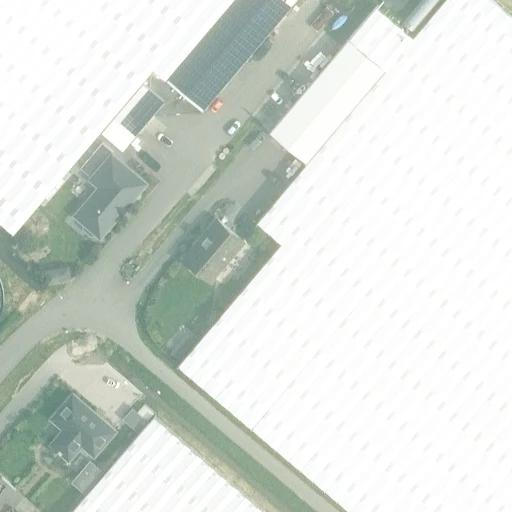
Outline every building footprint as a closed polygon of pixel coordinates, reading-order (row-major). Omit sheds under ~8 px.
[(0,0),(0,221),(14,233),(102,131),(124,150),(136,136),(153,115),(165,101),(142,82),(154,67),(169,79),(236,0),(0,0)] [(154,67),(142,82),(165,101),(153,115),(203,110),(207,106),(296,0),(236,0),(169,79),(154,67)] [(178,365),(352,511),(511,511),(511,16),(493,0),(444,0),(413,37),(307,163),(257,222),(281,243),(178,365)] [(280,120),(270,132),(286,145),(307,163),(413,37),(377,6),(280,120)] [(146,184),(112,155),(114,153),(101,143),(88,160),(81,168),(92,178),(91,180),(100,187),(76,216),(84,223),(84,229),(91,235),(98,235),(100,237),(146,184)] [(244,242),(217,219),(184,259),(192,266),(191,266),(192,270),(198,275),(202,275),(210,282),(244,242)] [(190,344),(183,337),(167,356),(174,363),(190,344)] [(116,431),(73,394),(51,419),(64,430),(51,445),(58,451),(56,454),(59,456),(61,454),(69,460),(82,445),(94,456),(116,431)] [(138,412),(147,420),(154,413),(144,404),(138,412)] [(133,408),(123,419),(139,434),(149,422),(147,420),(138,412),(133,408)] [(266,511),(154,416),(149,422),(139,434),(71,511),(266,511)]
